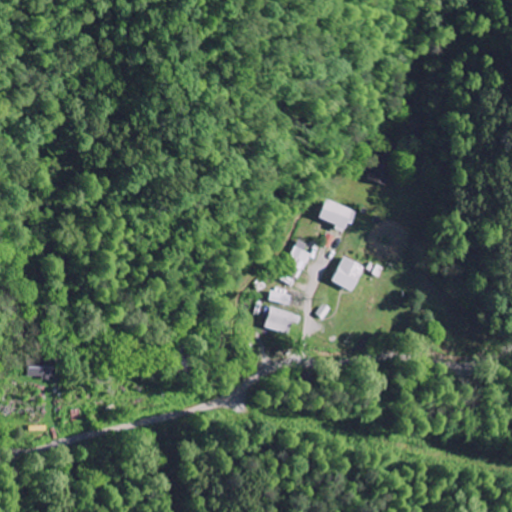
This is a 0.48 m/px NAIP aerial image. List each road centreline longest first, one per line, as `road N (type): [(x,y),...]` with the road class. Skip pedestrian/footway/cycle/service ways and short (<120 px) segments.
road 1 (residential): [(0,447),(47,448),(196,409),(278,367),(391,356),(462,365),(511,348)]
road 2 (residential): [(244,387),(230,351),(237,295),(342,152)]
